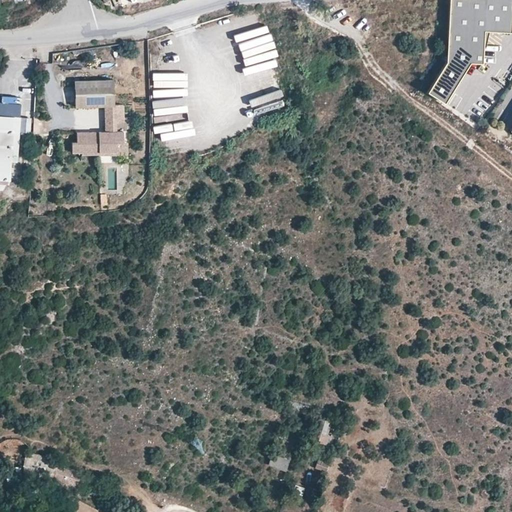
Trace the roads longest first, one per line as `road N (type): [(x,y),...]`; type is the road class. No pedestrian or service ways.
road 1 (track): [(186,511),(27,434)]
road 2 (residential): [(77,30),(229,0)]
